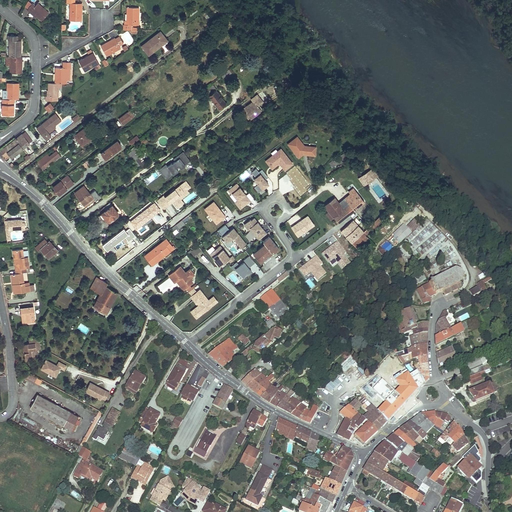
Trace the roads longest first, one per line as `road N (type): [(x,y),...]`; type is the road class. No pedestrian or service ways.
road 1 (unknown): [(12,178),(189,36),(187,23)]
road 2 (tertiary): [(188,344),(254,398),(363,454)]
road 3 (tertiary): [(0,169),(42,201),(107,273)]
road 4 (residential): [(211,192),(107,273)]
road 5 (residential): [(441,402),(486,439),(492,511)]
road 6 (residential): [(0,299),(12,391),(0,417)]
